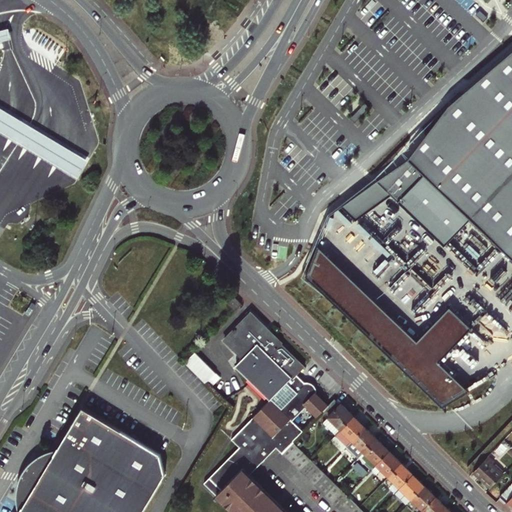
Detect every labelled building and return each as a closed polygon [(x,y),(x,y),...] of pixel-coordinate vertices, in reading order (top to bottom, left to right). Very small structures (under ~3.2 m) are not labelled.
[(511,54),(447,109),(386,185),(407,207),(434,180),(511,256),(511,54)] [(88,161),(0,108),(0,131),(78,178),(88,161)] [(418,343),(319,249),(309,278),(444,407),(469,391),(440,363),(470,329),(452,310),(418,343)] [(228,306),(234,313),(242,306),(235,299),(228,306)] [(296,373),(303,366),(272,337),(273,336),(251,315),(224,342),(242,360),(235,367),(270,399),(285,385),(286,383),(288,385),(291,382),(289,380),(291,378),(296,373)] [(201,357),(196,352),(185,363),(206,383),(217,371),(212,366),(207,362),(201,357)] [(293,441),(303,431),(292,421),(307,406),(317,416),(323,410),(328,405),(317,393),(313,392),(304,384),(304,380),(296,373),(291,378),(293,380),(291,382),(288,385),(296,392),(280,409),(270,399),(233,436),(233,437),(233,439),(240,446),(226,460),(252,482),(256,478),(251,473),(276,448),(281,453),(293,441)] [(336,434),(354,416),(341,403),(340,404),(335,398),(328,405),(323,410),(329,416),(323,422),(336,434)] [(144,511),(166,477),(161,455),(85,408),(58,450),(54,457),(51,458),(48,460),(44,463),(40,467),(36,471),(33,476),(29,482),(27,488),(25,494),(24,499),(23,503),(23,506),(19,511),(144,511)] [(336,435),(347,446),(366,427),(354,416),(336,434),(336,435)] [(359,457),(364,451),(377,438),(366,427),(347,446),(359,457)] [(364,451),(377,464),(389,451),(377,438),(364,451)] [(281,453),(287,459),(299,447),(293,441),(281,453)] [(287,459),(293,464),(304,453),(299,447),(287,459)] [(27,488),(29,482),(33,476),(36,471),(40,467),(44,463),(48,460),(51,458),(54,457),(58,450),(55,451),(46,453),(39,457),(35,460),(32,463),(29,467),(23,476),(19,485),(17,495),(17,499),(17,507),(18,510),(19,511),(23,506),(23,503),(24,499),(25,494),(27,488)] [(377,464),(389,476),(402,463),(389,451),(377,464)] [(293,464),(298,469),(309,458),(304,453),(293,464)] [(490,487),(505,472),(488,455),(473,470),(490,487)] [(298,469),(303,474),(315,463),(311,460),(309,458),(298,469)] [(205,482),(229,505),(252,482),(226,460),(205,482)] [(303,474),(309,480),(320,468),(315,463),(303,474)] [(389,476),(401,488),(414,475),(402,463),(389,476)] [(309,480),(314,485),(325,473),(323,471),(320,468),(309,480)] [(314,485),(319,490),(331,479),(325,473),(314,485)] [(407,504),(412,499),(425,485),(414,475),(401,488),(396,493),(407,504)] [(290,511),(256,478),(252,482),(229,505),(235,511),(290,511)] [(319,490),(325,495),(336,484),(335,482),(331,479),(319,490)] [(325,495),(330,501),(341,489),(336,484),(325,495)] [(506,502),(511,507),(511,484),(501,496),(507,501),(506,502)] [(412,499),(423,510),(436,497),(425,485),(412,499)] [(330,501),(336,506),(347,494),(341,489),(330,501)] [(336,506),(341,511),(352,500),(347,495),(347,494),(336,506)] [(423,510),(425,511),(443,511),(447,508),(436,497),(423,510)] [(341,511),(350,511),(357,505),(352,500),(341,511)]
